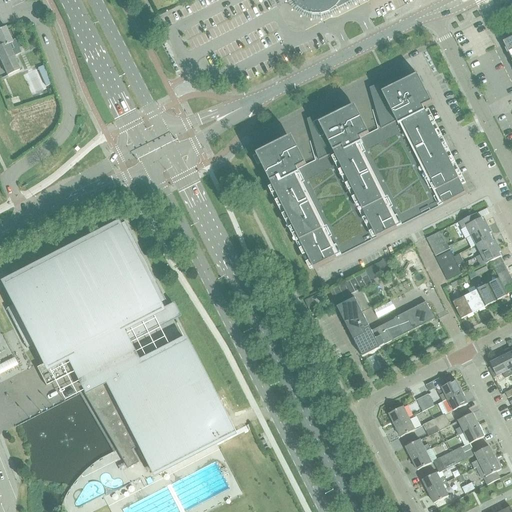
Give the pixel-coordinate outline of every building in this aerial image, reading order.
[(292,0),(293,1),(297,7),(298,8),(304,12),(305,13),(312,15),(313,15),(321,15),(322,15),(329,13),(334,10),(354,0),(292,0)] [(5,27),(0,29),(0,46),(0,59),(1,62),(8,76),(20,71),(19,70),(20,70),(17,62),(16,62),(13,57),(12,56),(19,53),(14,42),(12,42),(5,27)] [(405,71),(370,89),(376,109),(376,111),(377,113),(377,115),(378,118),(379,120),(379,122),(380,125),(381,128),(381,129),(397,122),(399,126),(403,123),(425,112),(424,108),(409,80),(405,71)] [(322,113),(307,120),(310,129),(313,140),(313,142),(314,144),(315,147),(316,149),(316,151),(317,154),(318,156),(318,158),(319,161),(334,153),(336,156),(356,147),(363,144),(361,140),(361,139),(360,138),(347,111),(346,110),(342,102),(341,103),(322,113)] [(425,112),(403,123),(444,204),(466,193),(463,186),(439,140),(425,112)] [(280,134),(253,147),(257,156),(262,165),(273,188),(296,177),(299,176),(300,175),(298,171),(298,170),(298,169),(284,143),(280,134)] [(356,147),(336,156),(376,237),(377,238),(397,228),(397,227),(356,147)] [(296,177),(273,188),(304,249),(314,269),(315,269),(337,258),(336,258),(307,198),(296,177)] [(467,227),(472,236),(488,228),(485,222),(484,222),(482,218),(479,220),(476,214),(459,222),(463,229),(467,227)] [(90,389),(83,393),(100,422),(103,421),(111,433),(108,435),(111,441),(127,469),(138,463),(131,450),(139,446),(154,474),(231,434),(214,401),(216,400),(185,339),(138,364),(127,344),(175,320),(125,222),(8,282),(4,285),(14,305),(6,309),(26,348),(34,344),(44,364),(36,368),(46,386),(79,369),(82,374),(81,374),(80,375),(80,376),(80,377),(80,378),(80,379),(81,380),(82,380),(83,381),(84,381),(84,380),(85,380),(90,389)] [(472,236),(476,245),(492,238),(490,234),(491,233),(488,228),(472,236)] [(427,239),(429,244),(444,237),(441,232),(427,239)] [(429,244),(432,250),(446,242),(444,237),(429,244)] [(476,245),(481,255),(497,247),(495,241),(494,242),(492,238),(476,245)] [(446,242),(432,250),(435,256),(450,249),(446,242)] [(497,247),(481,255),(485,265),(491,262),(497,259),(500,258),(501,257),(499,253),(500,253),(497,247)] [(436,258),(439,264),(454,257),(451,251),(436,258)] [(439,264),(442,270),(456,262),(454,257),(439,264)] [(500,258),(497,259),(491,262),(494,267),(503,263),(500,258)] [(442,270),(445,275),(459,268),(456,262),(442,270)] [(494,267),(497,272),(506,268),(503,263),(494,267)] [(459,268),(445,275),(448,281),(462,274),(459,268)] [(497,272),(499,278),(509,273),(506,268),(497,272)] [(333,290),(339,301),(372,284),(366,273),(333,290)] [(510,276),(509,273),(499,278),(500,279),(502,283),(511,279),(510,276)] [(464,279),(457,282),(451,284),(453,288),(465,282),(464,279)] [(500,279),(488,285),(496,302),(508,296),(505,289),(502,283),(500,279)] [(511,279),(502,283),(505,289),(511,285),(511,279)] [(359,291),(362,298),(376,291),(372,285),(359,291)] [(488,285),(476,291),(485,308),(496,302),(488,285)] [(470,294),(465,297),(473,313),(485,308),(476,291),(474,287),(468,290),(470,294)] [(473,313),(465,297),(453,302),(461,319),(473,313)] [(337,308),(351,336),(362,358),(380,349),(380,347),(435,320),(431,313),(426,302),(395,318),(395,319),(371,331),(355,299),(337,308)] [(388,304),(377,308),(379,315),(390,312),(388,304)] [(511,352),(502,358),(511,376),(511,375),(511,352)] [(0,364),(0,373),(17,365),(14,357),(0,364)] [(511,376),(502,358),(490,364),(497,377),(503,374),(505,379),(511,376)] [(440,397),(443,402),(462,392),(456,381),(442,388),(445,395),(440,397)] [(462,392),(443,402),(442,403),(448,414),(468,404),(462,392)] [(428,395),(423,398),(428,410),(434,407),(428,395)] [(428,410),(423,398),(417,401),(423,412),(428,410)] [(389,414),(395,426),(410,419),(404,407),(389,414)] [(445,414),(434,420),(437,426),(448,420),(445,414)] [(458,436),(464,433),(479,426),(473,414),(458,421),(462,428),(456,431),(458,436)] [(410,419),(395,426),(401,438),(415,430),(410,419)] [(423,425),(426,432),(437,426),(434,420),(423,425)] [(448,420),(437,426),(440,432),(451,426),(448,420)] [(437,426),(426,432),(429,437),(440,432),(437,426)] [(479,426),(464,433),(470,444),(485,437),(479,426)] [(459,436),(449,440),(452,447),(462,444),(459,436)] [(420,440),(406,448),(412,459),(426,452),(431,450),(428,445),(424,447),(420,440)] [(461,447),(450,453),(453,459),(464,453),(461,447)] [(481,466),(495,459),(489,447),(475,454),(478,461),(472,464),(474,469),(481,466)] [(426,452),(412,459),(418,471),(432,464),(426,452)] [(433,462),(436,467),(453,459),(450,453),(433,462)] [(464,453),(453,459),(456,465),(467,459),(464,453)] [(453,459),(436,467),(439,473),(456,465),(453,459)] [(495,459),(481,466),(487,477),(484,478),(488,485),(500,479),(497,472),(501,470),(495,459)] [(437,473),(422,481),(428,492),(443,485),(447,483),(445,478),(440,480),(437,473)] [(443,485),(428,492),(434,504),(449,497),(445,490),(450,488),(448,483),(447,483),(443,485)] [(472,483),(467,486),(469,492),(475,489),(472,483)]
